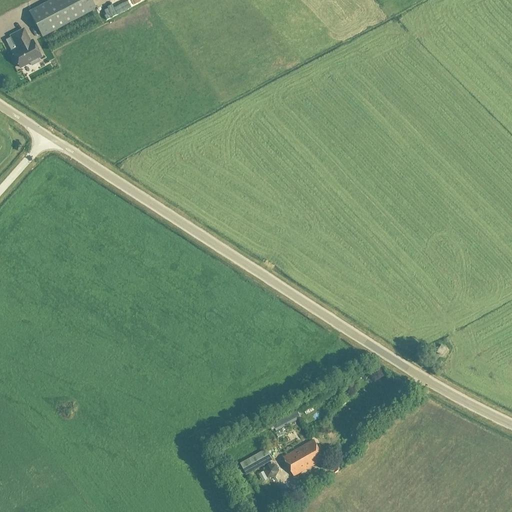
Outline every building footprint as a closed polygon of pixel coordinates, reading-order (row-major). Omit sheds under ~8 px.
[(42,37),(95,9),(90,0),(51,0),(29,12),(42,37)] [(112,17),(136,7),(132,0),(110,0),(106,2),(112,17)] [(41,57),(32,41),(30,42),(23,30),(11,36),(17,49),(11,52),(19,68),(41,57)] [(443,356),(447,349),(442,345),(437,352),(443,356)] [(277,432),(301,419),(295,408),(271,421),(277,432)] [(324,460),(314,440),(283,458),(293,477),(324,460)] [(247,474),(272,460),(267,449),(241,464),(247,474)] [(275,479),(279,472),(275,465),(266,465),(263,472),(267,479),(275,479)]
